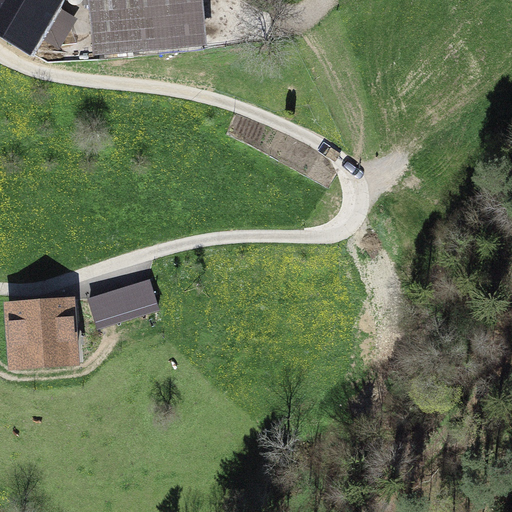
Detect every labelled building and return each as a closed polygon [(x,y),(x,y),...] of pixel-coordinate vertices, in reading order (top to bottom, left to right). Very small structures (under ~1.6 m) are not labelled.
[(0,0),(0,34),(21,46),(28,35),(34,38),(37,33),(59,46),(70,26),(46,13),(43,18),(39,16),(48,0),(0,0)] [(198,0),(91,0),(96,43),(202,33),(198,0)] [(149,276),(86,297),(98,330),(160,310),(149,276)] [(50,307),(0,297),(0,355),(40,363),(50,307)] [(125,339),(76,335),(75,364),(123,369),(125,339)]
